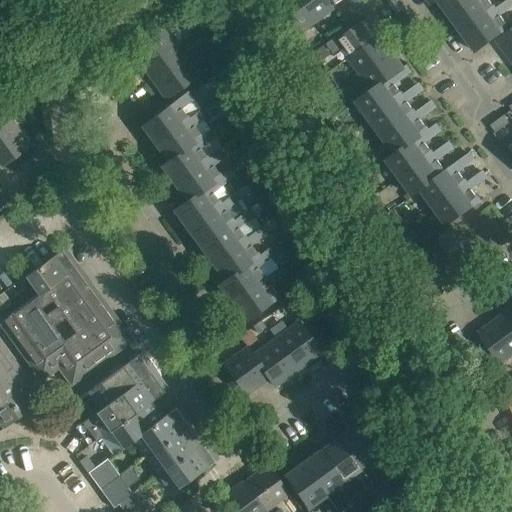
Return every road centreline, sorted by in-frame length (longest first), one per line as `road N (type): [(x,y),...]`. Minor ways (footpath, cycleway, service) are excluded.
road 1 (residential): [(511,284),(424,318),(245,428),(219,420),(108,274),(71,159)]
road 2 (residential): [(184,321),(154,281),(162,237),(101,143),(88,135),(71,159)]
road 3 (residential): [(511,177),(479,131),(478,95),(404,0)]
road 4 (residential): [(71,159),(62,89),(70,50),(142,0)]
